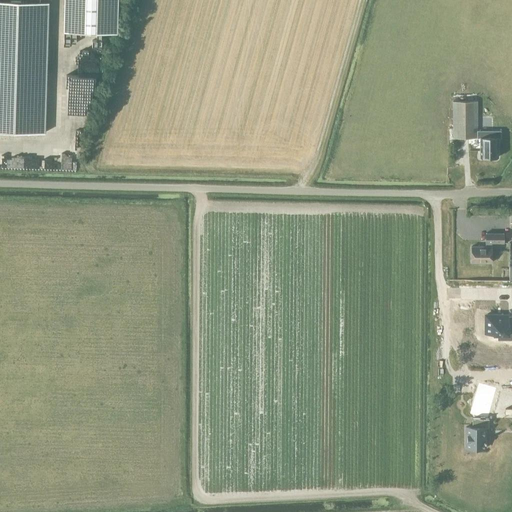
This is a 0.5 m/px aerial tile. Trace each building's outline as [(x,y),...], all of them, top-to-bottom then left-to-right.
[(65,0),(65,31),(115,32),(116,0),(65,0)] [(0,132),(46,134),(50,4),(0,2),(0,132)] [(498,148),(498,140),(500,139),(500,131),(487,131),(476,132),(476,102),(453,101),(454,138),(481,138),(481,158),(496,158),(496,148),(498,148)] [(504,243),(504,234),(486,234),(486,247),(471,247),(471,263),(491,263),(492,243),(504,243)] [(510,310),(487,310),(487,330),(510,329),(510,320),(511,319),(511,311),(510,311),(510,310)] [(511,388),(492,389),(492,419),(511,419),(511,388)] [(475,427),(466,427),(465,449),(486,449),(486,443),(486,440),(486,428),(489,428),(489,419),(492,419),(492,389),(472,389),(472,419),(475,419),(475,427)]
